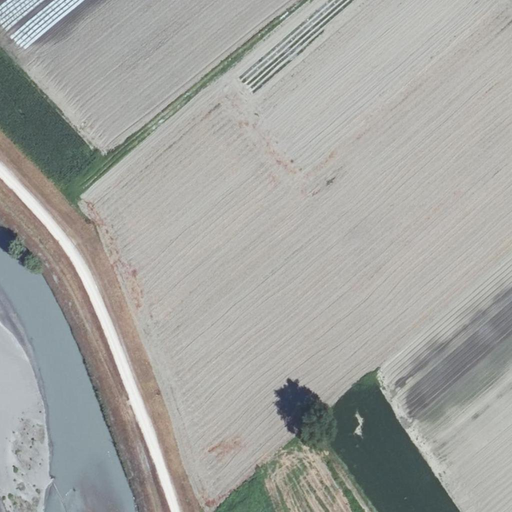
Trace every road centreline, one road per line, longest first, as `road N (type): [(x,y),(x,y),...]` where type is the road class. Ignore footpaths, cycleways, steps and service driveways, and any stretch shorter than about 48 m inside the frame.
road 1 (track): [(86,211),(101,228),(158,365),(197,491),(212,504),(511,253)]
road 2 (track): [(174,511),(98,300),(76,258),(0,172)]
